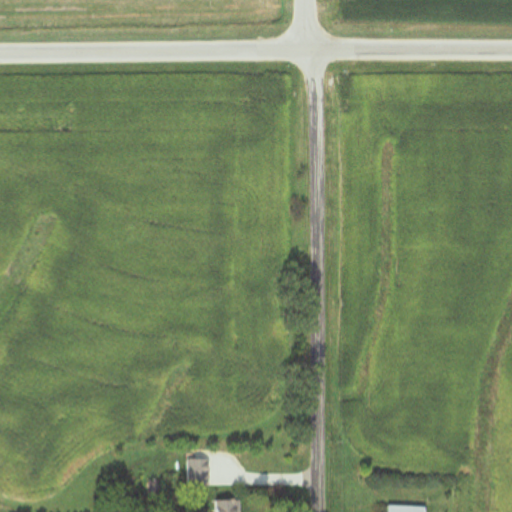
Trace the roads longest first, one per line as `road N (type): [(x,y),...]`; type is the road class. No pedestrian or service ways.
road 1 (residential): [(301,49),(312,127),(315,511)]
road 2 (secondary): [(0,53),(301,49)]
road 3 (secondary): [(301,49),(511,50)]
